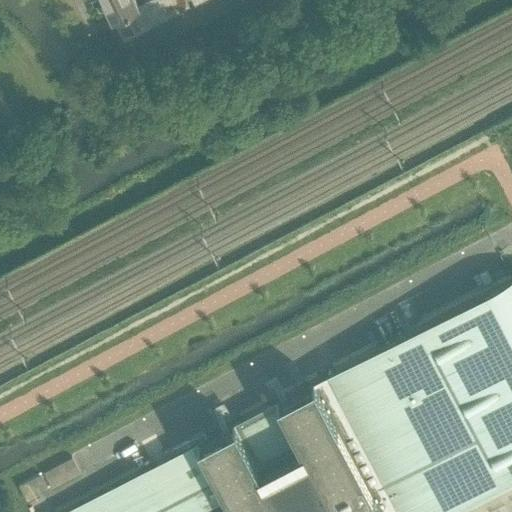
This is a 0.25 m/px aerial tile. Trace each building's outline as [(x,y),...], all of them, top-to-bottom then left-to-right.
[(113,19),(123,14),(134,8),(138,6),(134,0),(99,0),(111,22),(113,20),(113,19)] [(156,23),(167,18),(158,0),(150,0),(145,2),(156,23)] [(158,0),(167,18),(178,12),(171,0),(158,0)] [(171,0),(178,12),(189,7),(185,0),(171,0)] [(145,29),(156,23),(145,2),(138,6),(134,8),(145,29)] [(134,35),(145,29),(134,8),(123,14),(134,35)] [(123,40),(134,35),(123,14),(113,19),(113,20),(123,40)] [(511,273),(505,277),(313,379),(278,397),(233,420),(195,440),(58,511),(445,511),(511,477),(511,273)]
